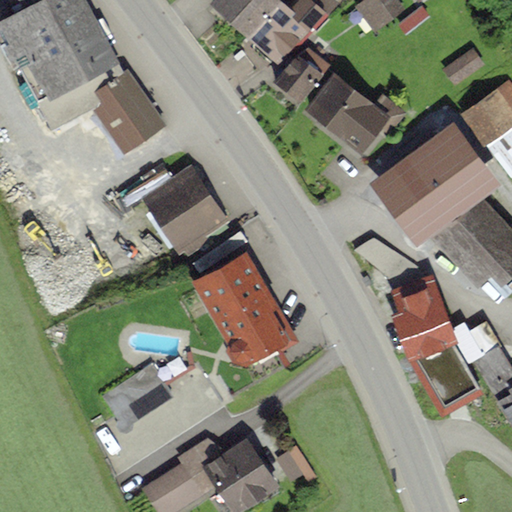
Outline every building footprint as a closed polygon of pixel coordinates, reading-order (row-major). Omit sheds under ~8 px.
[(95,103),(139,75),(92,0),(20,0),(22,2),(0,14),(0,32),(53,125),(95,103)] [(212,0),(242,28),(267,0),(212,0)] [(267,0),(242,28),(278,61),(327,8),(318,0),(297,0),(294,4),(289,0),(267,0)] [(397,0),(363,0),(356,5),(375,30),(404,8),(397,0)] [(422,3),(399,22),(406,31),(430,13),(422,3)] [(302,98),(329,62),(303,43),(276,78),(302,98)] [(472,47),(443,67),(454,84),(484,64),(472,47)] [(377,100),(335,67),(304,105),(361,150),(379,127),(389,135),(407,112),(383,93),(377,100)] [(168,120),(139,75),(95,103),(124,148),(168,120)] [(511,82),(510,80),(464,110),(485,140),(511,121),(511,82)] [(506,284),(511,277),(511,221),(483,188),(500,177),(453,113),(370,177),(414,239),(430,229),(478,283),(491,269),(506,284)] [(511,121),(485,140),(511,177),(511,176),(511,121)] [(178,248),(227,216),(191,162),(143,194),(178,248)] [(297,332),(244,245),(189,278),(226,339),(224,347),(232,359),(246,363),(297,332)] [(401,307),(390,311),(406,353),(442,415),(483,387),(459,333),(434,268),(392,284),(401,307)] [(474,357),(501,342),(486,319),(471,327),(466,320),(457,325),(474,357)] [(511,422),(511,360),(501,342),(474,357),(511,422)] [(155,361),(103,394),(118,418),(116,424),(120,429),(127,431),(133,426),(134,420),(176,394),(155,361)] [(219,485),(235,510),(280,483),(249,432),(225,446),(203,460),(219,485)] [(203,460),(225,446),(207,436),(177,455),(182,461),(144,486),(159,511),(175,511),(219,485),(203,460)]
